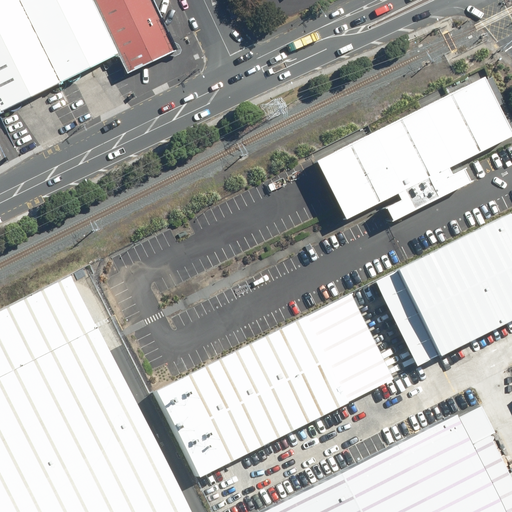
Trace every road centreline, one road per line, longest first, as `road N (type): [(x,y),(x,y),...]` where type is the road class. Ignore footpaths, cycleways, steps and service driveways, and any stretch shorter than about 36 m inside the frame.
road 1 (secondary): [(241,81),(0,199)]
road 2 (secondary): [(448,0),(317,45)]
